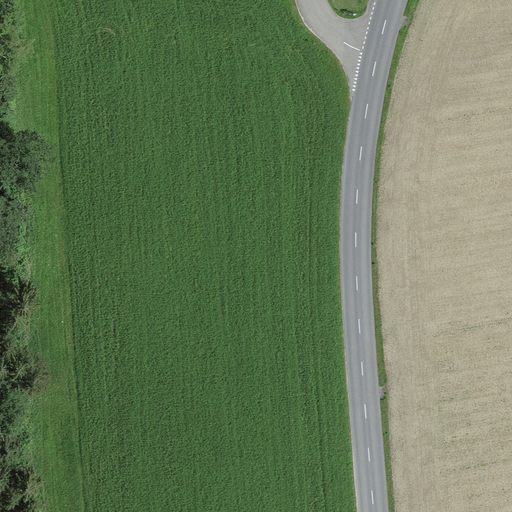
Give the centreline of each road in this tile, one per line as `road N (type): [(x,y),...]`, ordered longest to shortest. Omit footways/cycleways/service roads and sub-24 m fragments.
road 1 (unclassified): [(392,0),(360,147),(355,240),(375,511)]
road 2 (unknown): [(0,135),(261,94),(377,55)]
